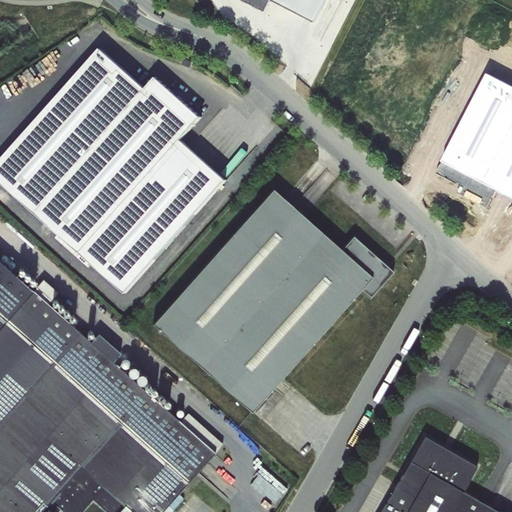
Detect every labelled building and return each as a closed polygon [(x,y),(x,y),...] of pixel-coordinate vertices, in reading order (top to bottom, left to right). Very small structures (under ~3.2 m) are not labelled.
[(248,0),(269,9),(272,0),(321,21),(330,0),(248,0)] [(105,50),(0,164),(0,180),(128,298),(237,179),(191,137),(207,119),(162,78),(150,91),(105,50)] [(278,184),(156,320),(253,406),(360,286),(371,295),(399,264),(360,229),(346,244),(278,184)] [(0,250),(0,511),(162,511),(219,448),(0,250)] [(510,511),(463,486),(477,462),(425,432),(379,511),(510,511)]
